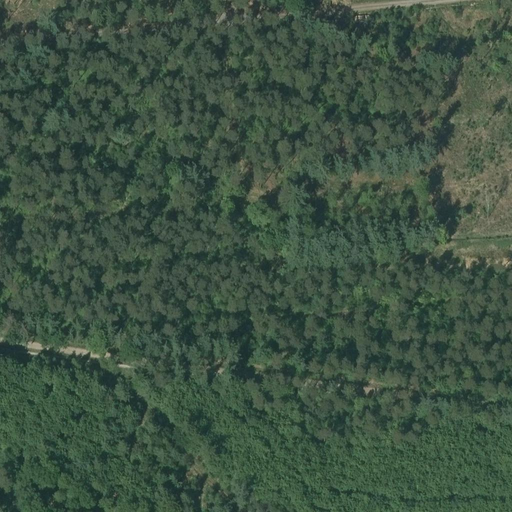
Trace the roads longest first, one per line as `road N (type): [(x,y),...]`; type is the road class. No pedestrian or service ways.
road 1 (track): [(0,342),(511,410)]
road 2 (track): [(453,0),(0,40)]
road 3 (track): [(112,356),(242,511)]
